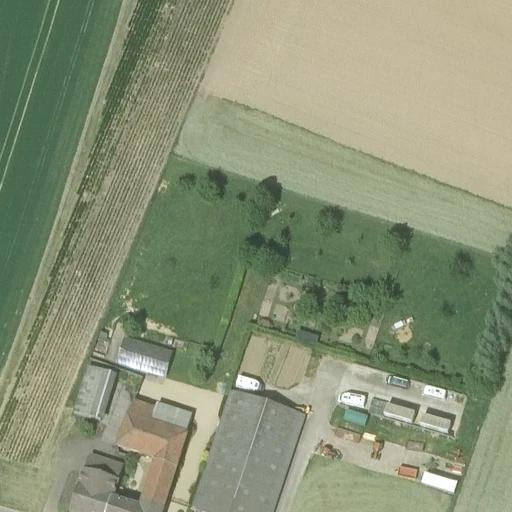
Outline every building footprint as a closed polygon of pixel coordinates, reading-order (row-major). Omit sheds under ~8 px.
[(298,332),(295,340),(316,347),(318,339),(298,332)] [(119,365),(158,376),(164,354),(126,342),(119,365)] [(100,424),(115,378),(90,370),(75,416),(100,424)] [(191,511),(273,511),(304,417),(261,403),(264,395),(253,391),(250,399),(231,393),(191,511)] [(111,502),(108,511),(162,511),(192,419),(157,407),(155,412),(134,405),(117,448),(141,456),(156,461),(141,510),(113,502),(111,502)] [(387,418),(414,427),(418,417),(390,407),(387,418)] [(70,511),(108,511),(111,502),(113,502),(123,469),(88,458),(70,511)]
